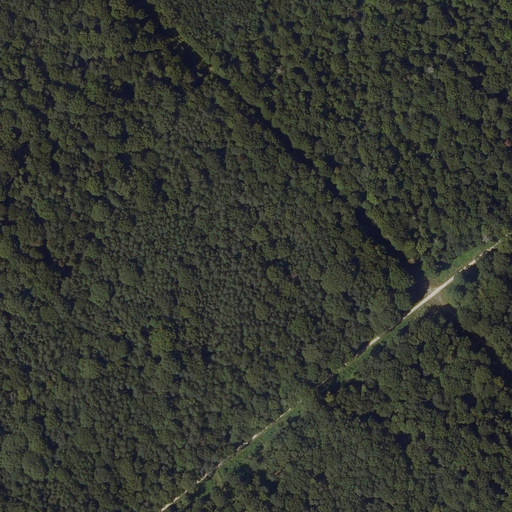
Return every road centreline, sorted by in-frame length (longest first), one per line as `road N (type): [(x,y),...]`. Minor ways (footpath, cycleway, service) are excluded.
road 1 (track): [(511,231),(159,511)]
road 2 (track): [(432,293),(144,0)]
